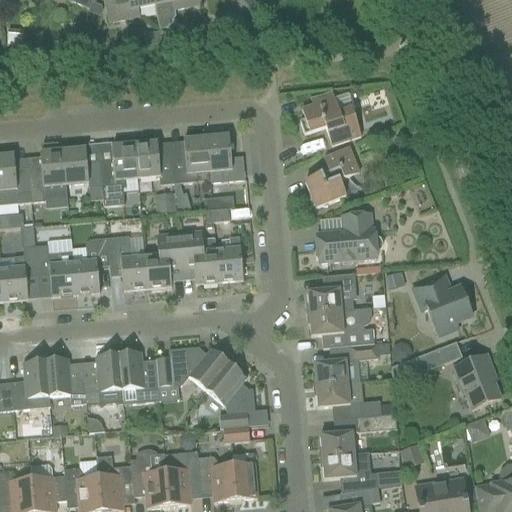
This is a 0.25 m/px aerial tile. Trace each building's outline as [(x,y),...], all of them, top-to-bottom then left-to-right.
[(74,0),(72,6),(89,14),(93,0),(74,0)] [(104,0),(110,26),(139,20),(138,13),(155,9),(152,0),(104,0)] [(155,9),(159,33),(166,31),(175,20),(174,14),(202,8),(200,0),(152,0),(155,9)] [(226,0),(233,8),(260,41),(261,41),(258,38),(266,30),(253,15),(257,11),(248,0),(226,0)] [(263,17),(262,20),(271,24),(273,21),(276,15),(276,14),(280,5),(280,4),(270,0),(263,17)] [(220,36),(220,45),(260,41),(233,8),(226,14),(220,36)] [(325,132),(331,150),(361,141),(352,113),(339,117),(332,94),(310,101),(312,108),(301,112),(305,124),(300,125),(304,139),(325,132)] [(210,185),(210,188),(222,188),(245,185),(243,162),(231,163),(229,141),(206,143),(209,176),(210,185)] [(185,158),(171,160),(174,188),(195,186),(210,185),(209,176),(206,143),(183,145),(185,158)] [(159,182),(159,190),(174,188),(171,160),(158,161),(157,147),(134,149),(137,183),(159,182)] [(101,190),(103,211),(124,209),(122,193),(126,192),(125,184),(137,183),(134,149),(112,151),(113,165),(100,166),(102,190),(101,190)] [(322,179),(305,186),(309,197),(310,210),(314,210),(316,213),(323,210),(327,210),(327,208),(346,201),(340,186),(351,181),(349,177),(357,173),(349,153),(324,163),(330,178),(322,181),(322,179)] [(89,192),(101,190),(102,190),(100,166),(87,167),(85,154),(63,156),(66,190),(88,187),(89,192)] [(41,171),(28,173),(31,207),(67,203),(66,190),(63,156),(40,158),(41,171)] [(0,161),(0,209),(31,207),(28,173),(15,174),(14,160),(0,161)] [(203,202),(204,215),(221,214),(220,202),(203,202)] [(155,204),(156,218),(172,217),(175,217),(174,203),(155,204)] [(204,215),(206,228),(230,226),(228,214),(221,214),(204,215)] [(0,229),(21,228),(21,217),(0,218),(0,229)] [(316,240),(319,269),(342,267),(342,268),(353,267),(353,266),(377,263),(376,256),(380,254),(383,248),(380,243),(374,240),(374,234),(372,235),(370,219),(341,221),(343,237),(316,240)] [(193,264),(195,289),(219,287),(216,253),(214,253),(214,243),(202,244),(201,235),(178,237),(181,265),(193,264)] [(144,259),(147,294),(171,292),(169,266),(181,265),(178,237),(156,238),(158,258),(144,259)] [(121,270),(123,296),(147,294),(144,259),(130,261),(129,247),(120,248),(119,241),(106,243),(109,271),(121,270)] [(216,253),(219,287),(243,285),(239,242),(229,243),(229,244),(225,245),(226,252),(216,253)] [(72,266),(75,300),(100,298),(97,272),(109,271),(106,243),(89,244),(85,249),(86,265),(72,266)] [(49,276),(52,302),(75,300),(72,266),(71,254),(57,255),(57,257),(47,258),(47,250),(35,251),(37,278),(49,276)] [(1,272),(4,307),(28,304),(26,279),(37,278),(35,251),(22,252),(23,260),(14,261),(14,271),(1,272)] [(401,276),(384,281),(388,294),(405,289),(401,276)] [(308,309),(306,309),(306,319),(353,314),(352,304),(340,305),(339,295),(351,294),(355,289),(354,279),(342,280),(322,282),(323,295),(307,297),(308,309)] [(428,315),(439,341),(458,333),(455,328),(472,321),(460,292),(450,296),(444,281),(426,289),(411,294),(421,318),(428,315)] [(353,314),(306,319),(307,329),(310,329),(311,341),(322,340),(323,354),(349,351),(373,349),(372,334),(364,335),(362,314),(353,314)] [(456,346),(413,363),(419,378),(462,362),(456,346)] [(315,381),(312,381),(313,390),(348,387),(359,386),(357,364),(377,362),(376,348),(373,349),(349,351),(350,365),(345,365),(314,368),(315,381)] [(188,381),(206,395),(228,368),(211,354),(205,361),(200,356),(199,352),(168,355),(169,363),(156,364),(156,374),(158,392),(177,390),(181,385),(181,382),(188,381)] [(141,357),(118,359),(121,395),(123,410),(159,406),(158,392),(156,374),(143,376),(141,357)] [(97,381),(84,382),(86,408),(95,407),(94,397),(121,395),(118,359),(96,361),(96,367),(97,381)] [(465,397),(472,414),(482,411),(501,404),(490,376),(493,375),(487,359),(468,367),(452,372),(462,398),(465,397)] [(70,399),(71,410),(86,408),(84,382),(84,381),(70,382),(68,364),(45,366),(49,401),(70,399)] [(10,387),(13,415),(49,412),(49,401),(45,366),(23,368),(24,386),(10,387)] [(220,434),(223,434),(248,432),(247,419),(255,418),(253,394),(246,395),(240,390),(246,383),(228,368),(206,395),(225,412),(226,419),(219,419),(220,434)] [(0,415),(13,415),(10,387),(0,388),(0,415)] [(316,400),(317,413),(350,410),(348,387),(313,390),(314,400),(316,400)] [(380,420),(379,406),(354,408),(356,423),(380,421),(380,420)] [(356,423),(357,437),(396,434),(395,419),(380,420),(380,421),(356,423)] [(87,422),(89,437),(104,436),(101,428),(96,424),(87,422)] [(465,430),(472,447),(490,440),(483,423),(465,430)] [(51,431),(52,440),(67,440),(66,430),(51,431)] [(224,448),(229,448),(249,446),(248,432),(223,434),(224,448)] [(319,453),(319,462),(354,459),(352,437),(320,440),(321,452),(319,453)] [(180,442),(179,446),(180,450),(182,453),(186,454),(191,453),(195,449),(195,444),(194,441),(188,438),(183,439),(180,442)] [(399,456),(406,474),(424,467),(417,449),(399,456)] [(165,475),(168,511),(190,510),(189,499),(201,498),(198,463),(197,456),(175,458),(177,474),(165,475)] [(339,483),(341,498),(377,492),(376,478),(370,479),(368,457),(354,459),(319,462),(320,472),(323,472),(324,484),(339,483)] [(232,469),(235,506),(257,504),(253,458),(248,459),(244,468),(232,469)] [(145,501),(146,511),(163,511),(168,511),(165,475),(164,459),(150,460),(151,470),(144,471),(143,464),(130,465),(131,471),(134,503),(145,501)] [(213,497),(214,508),(235,506),(232,469),(220,470),(213,461),(198,463),(201,498),(213,497)] [(511,511),(511,467),(506,469),(500,475),(498,483),(498,487),(490,488),(490,489),(475,492),(477,503),(478,511),(511,511)] [(48,469),(30,471),(33,511),(55,511),(55,507),(66,506),(64,480),(53,481),(53,482),(52,482),(51,473),(48,469)] [(98,485),(100,511),(123,511),(122,504),(134,503),(131,471),(109,473),(110,484),(98,485)] [(79,509),(78,511),(100,511),(98,485),(86,486),(79,473),(64,474),(64,480),(66,506),(67,510),(79,509)] [(0,511),(11,511),(33,511),(31,483),(18,484),(12,475),(0,476),(0,511)] [(418,511),(467,511),(466,507),(463,489),(431,494),(430,488),(415,491),(418,511)] [(371,511),(371,508),(379,507),(377,492),(341,498),(342,511),(371,511)]
